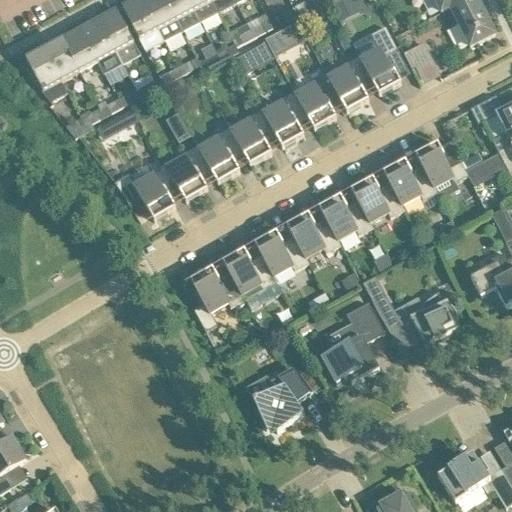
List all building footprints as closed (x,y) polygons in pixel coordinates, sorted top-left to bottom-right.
[(142,0),(136,4),(123,10),(132,28),(146,54),(165,44),(142,0)] [(164,0),(142,0),(165,44),(183,35),(164,0)] [(187,0),(164,0),(183,35),(201,26),(187,0)] [(210,0),(187,0),(201,26),(219,16),(213,4),(210,0)] [(321,0),(326,10),(336,5),(333,0),(321,0)] [(434,0),(442,15),(451,11),(470,0),(434,0)] [(471,50),(496,37),(476,0),(470,0),(451,11),(471,50)] [(293,10),(297,18),(315,9),(311,1),(293,10)] [(297,18),(293,10),(283,15),(287,24),(297,18)] [(117,13),(105,20),(99,23),(122,67),(141,57),(117,13)] [(255,40),(274,30),(266,16),(247,26),(255,40)] [(99,23),(93,27),(81,33),(98,65),(99,65),(105,77),(122,67),(99,23)] [(238,50),(255,40),(247,26),(230,35),(235,46),(237,50),(238,50)] [(380,54),(363,64),(362,64),(367,73),(366,73),(380,98),(402,86),(395,74),(392,75),(384,60),(398,52),(386,30),(371,38),(380,54)] [(81,33),(69,39),(63,43),(80,75),(98,65),(81,33)] [(63,43),(57,46),(45,53),(62,84),(80,75),(63,43)] [(266,44),(254,50),(263,68),(275,61),(266,44)] [(433,61),(426,45),(405,55),(413,71),(416,69),(433,61)] [(240,54),(238,50),(237,50),(235,46),(217,56),(221,64),(240,54)] [(27,63),(31,71),(32,72),(28,74),(44,94),(50,104),(68,95),(62,84),(45,53),(27,63)] [(199,65),(201,69),(204,74),(221,64),(217,56),(199,65)] [(347,72),(330,81),(330,82),(342,104),(341,104),(347,116),(369,104),(363,91),(360,93),(353,80),(366,73),(367,73),(362,64),(363,64),(360,59),(345,67),(347,72)] [(201,69),(199,65),(197,61),(178,70),(183,79),(201,69)] [(183,79),(178,70),(161,79),(165,88),(183,79)] [(315,90),(298,99),(297,99),(309,122),(315,133),(337,121),(331,109),(341,104),(342,104),(330,82),(330,81),(328,76),(312,85),(315,90)] [(136,92),(140,100),(159,91),(155,83),(136,92)] [(118,102),(123,110),(140,100),(136,92),(118,102)] [(282,107),(265,117),(270,126),(269,127),(283,151),(305,139),(298,127),(309,122),(297,99),(298,99),(295,94),(280,103),(282,107)] [(479,126),(497,118),(506,137),(493,144),(499,156),(511,149),(511,108),(503,112),(497,99),(471,112),(479,126)] [(100,112),(105,120),(123,110),(118,102),(100,112)] [(105,120),(100,112),(87,119),(91,127),(92,126),(105,120)] [(133,112),(98,131),(104,143),(140,123),(133,112)] [(250,125),(233,135),(232,135),(237,144),(237,145),(251,169),(273,157),(266,145),(263,146),(256,134),(269,127),(270,126),(265,117),(263,112),(247,121),(250,125)] [(87,119),(67,129),(76,141),(95,131),(92,126),(91,127),(87,119)] [(185,129),(175,136),(180,145),(191,138),(185,129)] [(218,143),(201,153),(200,153),(207,166),(219,187),(241,175),(234,163),(231,164),(224,152),(237,145),(237,144),(232,135),(233,135),(230,130),(215,139),(218,143)] [(438,146),(416,158),(420,164),(423,170),(426,176),(429,183),(430,182),(437,196),(438,196),(441,202),(459,192),(456,186),(469,179),(465,173),(461,165),(455,153),(445,158),(438,146)] [(186,162),(169,171),(168,172),(173,181),(187,205),(209,193),(202,181),(199,182),(194,173),(207,166),(200,153),(201,153),(198,148),(183,157),(186,162)] [(511,149),(499,156),(511,181),(511,149)] [(470,160),(461,165),(465,173),(474,168),(470,160)] [(406,163),(384,175),(387,181),(391,188),(393,193),(397,200),(398,200),(403,209),(421,199),(423,204),(437,196),(430,182),(429,183),(426,176),(423,170),(413,176),(409,170),(406,163)] [(130,178),(116,186),(129,207),(141,200),(155,224),(177,211),(170,199),(167,201),(160,188),(173,181),(168,172),(169,171),(166,167),(151,175),(154,180),(137,190),(130,178)] [(374,181),(352,193),(355,199),(358,205),(361,211),(365,218),(366,218),(371,226),(388,217),(391,222),(406,213),(403,209),(398,200),(397,200),(393,193),(391,188),(380,193),(377,186),(374,181)] [(341,199),(319,211),(322,216),(326,222),(339,244),(356,234),(359,239),(374,231),(371,226),(366,218),(365,218),(361,211),(358,205),(348,211),(345,205),(341,199)] [(505,211),(492,218),(493,219),(506,245),(511,256),(511,224),(506,213),(505,211)] [(309,217),(287,229),(291,235),(294,241),(294,240),(307,262),(324,252),(327,257),(342,249),(339,244),(326,222),(316,228),(312,222),(309,217)] [(277,235),(255,247),(258,252),(262,258),(275,280),(278,285),(295,275),(310,267),(307,262),(294,240),(294,241),(284,246),(277,235)] [(245,253),(223,265),(227,271),(230,276),(243,298),(246,303),(270,289),(276,299),(283,295),(277,285),(278,285),(275,280),(262,258),(252,264),(245,253)] [(490,271),(471,281),(472,282),(482,300),(496,292),(506,312),(511,308),(511,271),(507,262),(504,256),(487,265),(490,271)] [(388,259),(376,266),(383,277),(394,270),(388,259)] [(213,271),(191,284),(195,290),(201,301),(205,308),(195,314),(206,335),(218,328),(212,316),(229,306),(231,311),(246,303),(243,298),(230,276),(220,282),(213,271)] [(385,296),(372,303),(382,321),(390,334),(402,328),(395,314),(395,313),(385,296)] [(419,300),(404,309),(411,322),(424,343),(427,348),(437,343),(438,344),(448,340),(448,339),(461,333),(460,332),(459,332),(458,329),(458,328),(459,326),(459,325),(459,323),(459,322),(458,320),(458,319),(457,318),(457,316),(456,315),(455,314),(454,313),(453,312),(452,311),(451,310),(449,309),(448,307),(449,306),(448,305),(444,307),(439,297),(423,308),(419,300)] [(346,344),(331,352),(333,356),(323,362),(327,370),(337,387),(349,381),(352,387),(380,372),(366,348),(386,337),(376,319),(369,306),(347,318),(359,342),(349,348),(346,344)] [(293,373),(271,385),(275,394),(254,403),(267,433),(274,430),(278,436),(305,417),(298,407),(311,398),(293,373)] [(0,498),(11,492),(3,478),(27,464),(13,441),(0,448),(0,498)] [(489,480),(473,456),(438,479),(456,506),(483,489),(488,497),(495,493),(506,511),(507,511),(511,509),(511,489),(502,473),(489,480)] [(511,489),(511,466),(502,473),(511,489)] [(384,508),(384,509),(379,511),(416,511),(408,496),(401,500),(400,499),(399,500),(400,500),(385,508),(384,508)]
